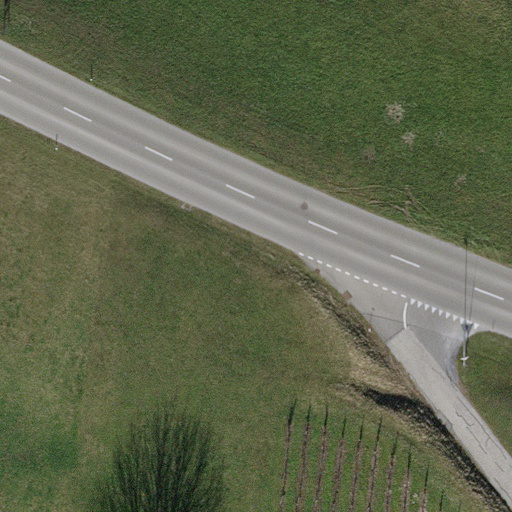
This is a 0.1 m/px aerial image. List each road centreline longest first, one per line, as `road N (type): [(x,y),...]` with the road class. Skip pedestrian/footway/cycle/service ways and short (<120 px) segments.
road 1 (tertiary): [(0,80),(402,265)]
road 2 (residential): [(402,265),(409,352),(511,484)]
